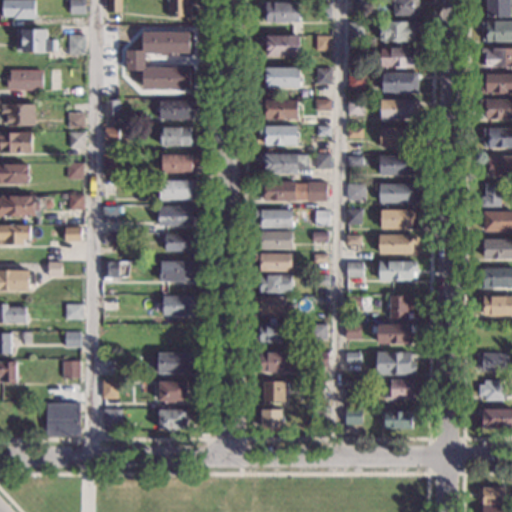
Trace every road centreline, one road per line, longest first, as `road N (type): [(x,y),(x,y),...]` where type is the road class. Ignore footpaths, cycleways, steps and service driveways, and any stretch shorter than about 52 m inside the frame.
road 1 (residential): [(446,511),(451,0)]
road 2 (residential): [(511,459),(0,461)]
road 3 (residential): [(224,458),(228,0)]
